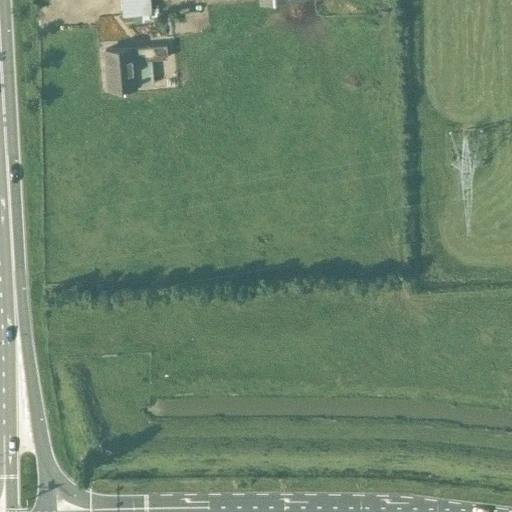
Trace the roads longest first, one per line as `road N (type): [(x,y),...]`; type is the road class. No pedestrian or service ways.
road 1 (tertiary): [(16,321),(0,48)]
road 2 (tertiary): [(48,511),(16,321)]
road 3 (tertiary): [(16,321),(14,511)]
